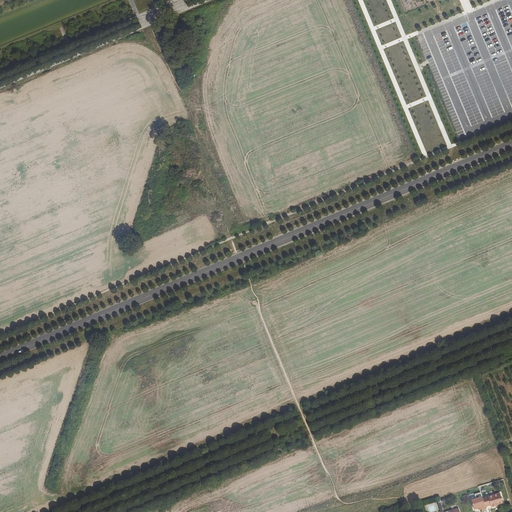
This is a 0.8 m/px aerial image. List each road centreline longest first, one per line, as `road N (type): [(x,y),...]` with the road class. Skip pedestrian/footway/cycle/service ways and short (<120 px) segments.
road 1 (unclassified): [(0,357),(511,144)]
road 2 (track): [(257,306),(344,502),(511,441)]
